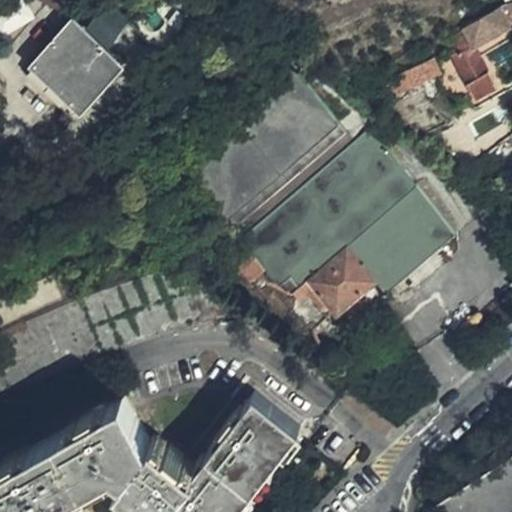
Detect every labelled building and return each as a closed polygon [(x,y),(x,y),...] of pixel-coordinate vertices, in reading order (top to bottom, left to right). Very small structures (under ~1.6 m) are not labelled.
[(110,1),(93,28),(113,41),(130,14),(110,1)] [(498,6),(495,3),(457,25),(459,31),(439,41),(470,96),(494,85),(471,41),(511,20),(503,5),(498,6)] [(67,111),(116,57),(67,14),(19,69),(67,111)] [(427,60),(412,67),(417,81),(433,75),(427,60)] [(163,157),(217,218),(333,121),(293,74),(272,63),(163,157)] [(417,81),(412,67),(411,65),(375,79),(381,95),(417,81)] [(217,218),(225,226),(340,130),(333,121),(217,218)] [(278,281),(284,287),(299,274),(328,311),(339,325),(451,229),(384,148),(361,132),(234,237),(261,269),(273,284),(278,281)] [(487,239),(511,216),(511,213),(482,199),(472,210),(487,239)] [(246,281),(261,269),(234,237),(218,249),(246,281)] [(284,287),(289,294),(294,299),(300,292),(324,317),(328,311),(299,274),(284,287)] [(294,299),(289,294),(277,302),(308,332),(324,317),(300,292),(294,299)] [(27,511),(107,465),(119,458),(126,466),(117,474),(112,481),(151,511),(227,511),(292,428),(248,391),(187,464),(148,434),(144,438),(117,392),(0,458),(0,511),(27,511)] [(511,511),(511,456),(436,506),(439,511),(511,511)] [(119,458),(107,465),(117,474),(126,466),(119,458)]
